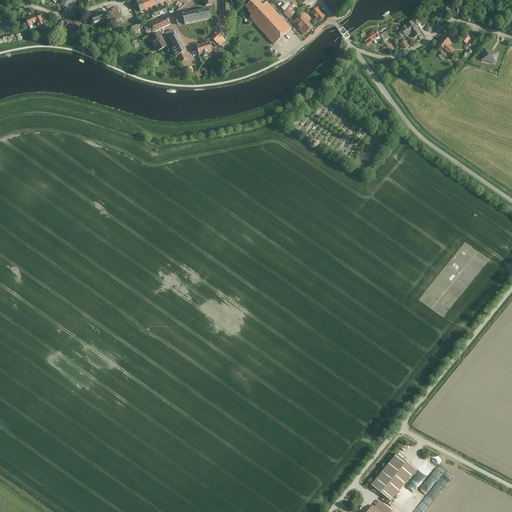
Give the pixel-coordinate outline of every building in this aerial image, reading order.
[(141,0),(136,2),(140,13),(146,11),(141,0)] [(147,0),(141,0),(146,11),(151,9),(147,0)] [(153,0),(147,0),(151,9),(156,7),(153,0)] [(252,16),(249,18),(273,45),(291,29),(267,2),(263,6),(257,0),(254,0),(246,8),(252,16)] [(340,0),(327,0),(336,8),(343,2),(340,0)] [(446,6),(437,13),(443,20),(452,13),(451,12),(456,8),(452,3),(449,6),(446,6)] [(294,4),(284,13),(289,20),(300,10),(294,4)] [(124,24),(117,7),(112,10),(119,26),(124,24)] [(165,7),(154,12),(157,18),(168,13),(165,7)] [(318,8),(311,14),(319,23),(326,17),(318,8)] [(210,10),(184,16),(184,17),(177,19),(178,26),(186,24),(186,26),(212,20),(210,10)] [(103,12),(91,15),(95,25),(106,21),(103,12)] [(314,28),(309,23),(313,20),(305,12),(293,24),(304,36),(314,28)] [(34,15),(25,19),(29,27),(37,24),(39,29),(45,26),(41,17),(36,19),(34,15)] [(166,18),(157,21),(161,30),(170,25),(166,18)] [(79,22),(64,20),(64,22),(63,29),(78,31),(79,22)] [(157,21),(149,25),(153,34),(161,30),(157,21)] [(412,21),(409,23),(417,36),(421,34),(413,22),(412,21)] [(406,25),(400,29),(405,37),(411,33),(414,38),(417,36),(409,23),(406,25)] [(364,39),(367,45),(380,37),(375,29),(368,34),(370,36),(364,39)] [(177,57),(178,57),(185,54),(187,53),(178,36),(176,37),(173,31),(166,34),(169,40),(171,40),(175,48),(172,48),(177,57)] [(220,31),(212,38),(221,46),(226,41),(223,38),(225,36),(220,31)] [(390,38),(386,32),(381,35),(385,41),(390,38)] [(164,40),(161,34),(151,39),(154,46),(164,40)] [(468,44),(472,38),(466,34),(462,40),(468,44)] [(445,37),(438,45),(444,50),(441,53),(447,58),(454,50),(448,46),(451,42),(445,37)] [(164,40),(154,46),(158,52),(168,46),(164,40)] [(406,40),(400,44),(404,50),(410,47),(406,40)] [(210,42),(197,46),(200,56),(213,52),(210,42)] [(499,53),(484,49),(481,61),(495,65),(499,53)] [(188,59),(185,54),(178,57),(182,63),(188,59)] [(397,454),(371,486),(391,501),(416,470),(397,454)]
